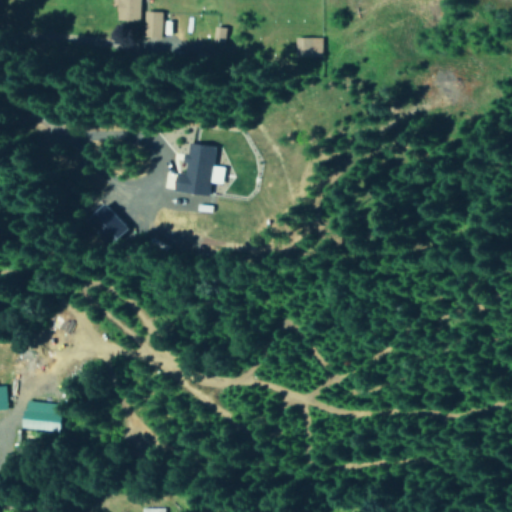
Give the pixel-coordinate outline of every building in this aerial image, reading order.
[(142,20),(142,0),(120,0),(120,19),(142,20)] [(162,37),(164,11),(145,10),(144,36),(162,37)] [(229,27),(218,24),(214,43),(225,45),(229,27)] [(298,56),(323,55),(323,36),(298,37),(298,56)] [(218,145),(190,142),(187,172),(180,171),(178,191),(212,194),(213,180),(225,181),(226,166),(216,165),(218,145)] [(132,227),(107,203),(94,216),(119,241),(132,227)] [(0,409),(9,410),(8,385),(0,385),(0,409)] [(63,429),(65,402),(27,401),(26,428),(63,429)]
